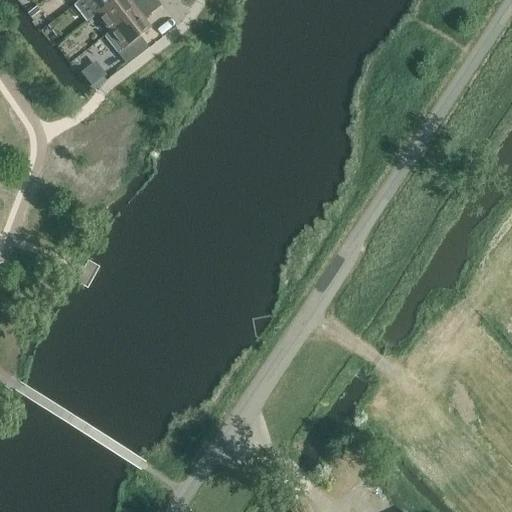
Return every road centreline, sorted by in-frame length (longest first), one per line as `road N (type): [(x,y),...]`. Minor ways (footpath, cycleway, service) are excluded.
road 1 (unclassified): [(176,511),(511,6)]
road 2 (track): [(511,262),(407,373),(395,374),(306,320)]
